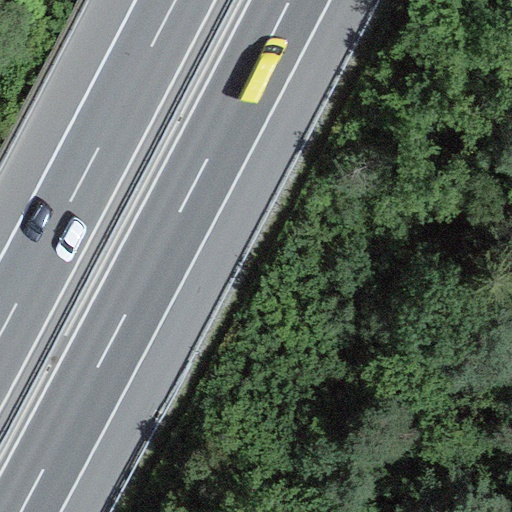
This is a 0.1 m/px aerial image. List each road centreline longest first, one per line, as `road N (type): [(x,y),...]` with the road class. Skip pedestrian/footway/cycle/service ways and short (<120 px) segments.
road 1 (motorway): [(19,511),(289,0)]
road 2 (motorway): [(175,0),(0,334)]
